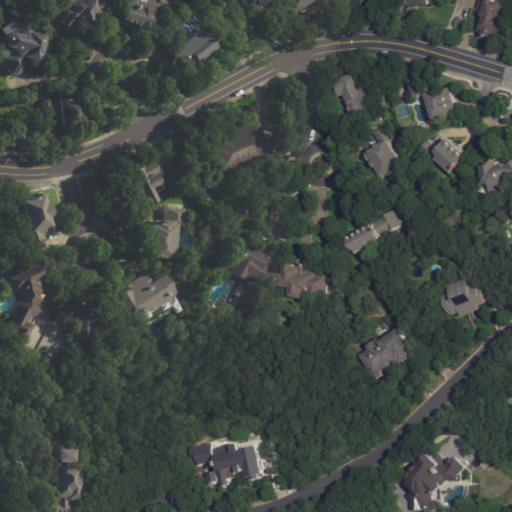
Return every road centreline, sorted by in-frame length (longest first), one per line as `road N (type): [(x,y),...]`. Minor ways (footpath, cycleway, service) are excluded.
road 1 (residential): [(511,76),(388,42),(323,45),(290,54),(98,154),(37,168),(0,165)]
road 2 (residential): [(255,511),(331,481),(390,442),(511,329)]
